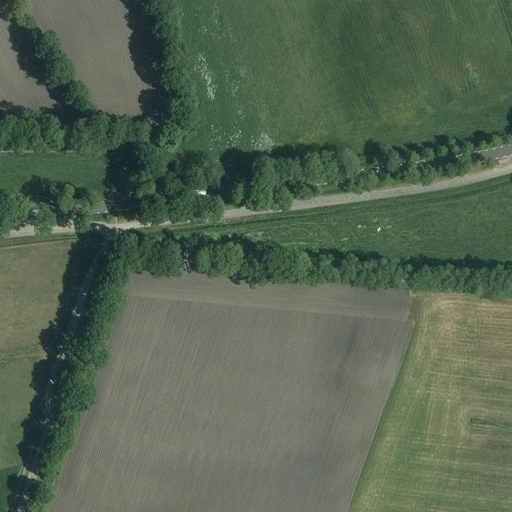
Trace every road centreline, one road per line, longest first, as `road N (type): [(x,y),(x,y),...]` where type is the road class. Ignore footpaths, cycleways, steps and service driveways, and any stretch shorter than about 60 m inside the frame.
road 1 (tertiary): [(0,221),(511,150)]
road 2 (track): [(127,204),(133,154),(123,147),(0,143)]
road 3 (track): [(109,248),(93,266),(48,389),(50,415)]
